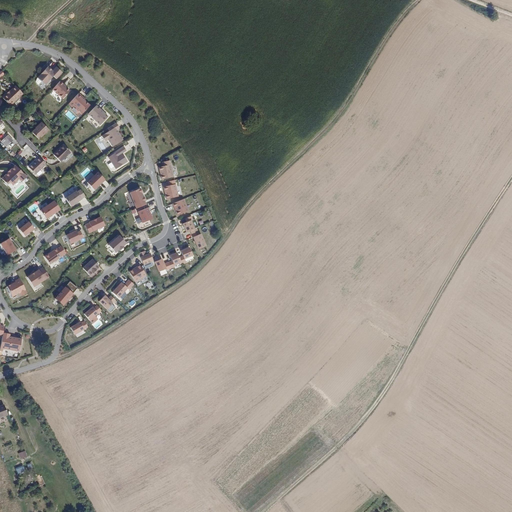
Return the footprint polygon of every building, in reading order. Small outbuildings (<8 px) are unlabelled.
[(49,65),(39,76),(46,83),(54,75),(57,78),(64,72),(58,66),(54,70),(49,65)] [(62,80),(54,89),(64,98),(71,90),(65,84),(62,80)] [(4,97),(12,105),(24,94),(17,86),(4,97)] [(79,94),(70,104),(73,108),(74,106),(83,114),(91,106),(82,98),(83,97),(79,94)] [(96,106),(89,115),(101,125),(108,117),(96,106)] [(33,131),(41,139),(50,129),(42,122),(33,131)] [(110,131),(102,136),(106,142),(108,140),(113,147),(123,140),(117,131),(120,129),(117,124),(109,129),(110,131)] [(7,135),(0,142),(6,148),(13,141),(7,135)] [(54,154),(60,161),(71,152),(64,144),(54,154)] [(125,148),(109,158),(117,169),(128,162),(124,155),(123,156),(122,154),(123,154),(127,151),(125,148)] [(40,157),(30,167),(36,174),(47,164),(40,157)] [(159,169),(162,181),(173,178),(169,162),(163,163),(164,167),(159,169)] [(16,164),(2,178),(8,184),(11,182),(14,185),(20,179),(22,182),(27,177),(16,164)] [(88,183),(93,189),(105,179),(99,173),(88,183)] [(164,188),(167,200),(178,197),(174,181),(168,183),(169,187),(164,188)] [(142,189),(131,193),(138,209),(147,205),(146,201),(147,201),(142,189)] [(77,191),(66,198),(71,207),(83,199),(77,191)] [(184,200),(173,205),(178,216),(189,211),(184,200)] [(41,211),(46,219),(60,209),(54,201),(41,211)] [(139,212),(145,226),(155,222),(152,215),(154,215),(151,207),(139,212)] [(87,224),(83,226),(87,234),(103,226),(98,217),(94,219),(95,220),(92,221),(91,221),(87,223),(87,224)] [(187,233),(189,232),(195,230),(192,222),(194,221),(193,218),(185,221),(186,224),(184,225),(187,233)] [(20,229),(25,236),(31,231),(32,232),(35,229),(29,221),(25,224),(25,225),(20,229)] [(195,230),(189,232),(197,250),(204,247),(200,235),(198,236),(195,230)] [(69,234),(64,236),(68,245),(81,239),(78,232),(75,234),(74,231),(69,233),(69,234)] [(106,245),(113,253),(117,250),(117,251),(121,247),(121,246),(124,244),(117,236),(106,245)] [(9,239),(1,244),(8,255),(12,252),(13,253),(17,250),(9,239)] [(55,248),(43,257),(48,265),(64,254),(59,247),(56,249),(55,248)] [(183,257),(179,258),(181,263),(181,264),(186,263),(184,259),(192,256),(189,248),(180,252),(183,257)] [(146,251),(140,254),(144,265),(154,261),(151,254),(148,255),(146,251)] [(166,258),(168,263),(170,267),(181,263),(179,258),(177,253),(166,258)] [(162,259),(155,262),(159,272),(166,269),(167,271),(171,269),(170,267),(168,263),(164,264),(162,259)] [(101,268),(94,260),(84,268),(90,276),(93,274),(94,274),(98,271),(98,270),(101,268)] [(127,273),(134,283),(145,277),(138,266),(127,273)] [(39,270),(28,277),(34,287),(50,277),(44,268),(40,270),(39,270)] [(15,283),(7,287),(13,297),(21,293),(22,295),(27,293),(21,279),(15,282),(15,283)] [(119,283),(110,293),(116,299),(125,289),(127,291),(131,285),(127,281),(122,286),(119,283)] [(70,282),(56,298),(64,305),(74,294),(73,293),(78,288),(70,282)] [(103,297),(97,302),(105,310),(114,302),(109,297),(106,300),(103,297)] [(82,315),(87,321),(99,311),(95,306),(92,309),(90,308),(82,315)] [(78,322),(68,328),(72,335),(86,327),(82,322),(79,324),(78,322)] [(2,336),(0,347),(0,351),(2,351),(2,349),(18,352),(21,340),(9,337),(10,335),(3,333),(2,336)] [(21,459),(28,456),(26,450),(19,453),(21,459)] [(15,468),(17,473),(26,471),(24,465),(15,468)]
